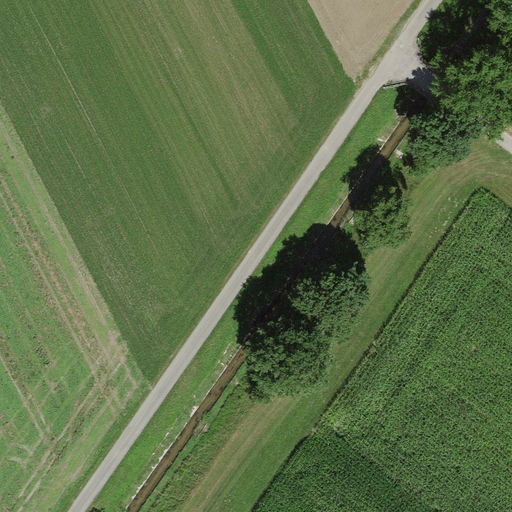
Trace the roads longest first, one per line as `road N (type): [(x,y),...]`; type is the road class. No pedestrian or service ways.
road 1 (track): [(396,52),(74,511)]
road 2 (track): [(511,144),(396,52)]
